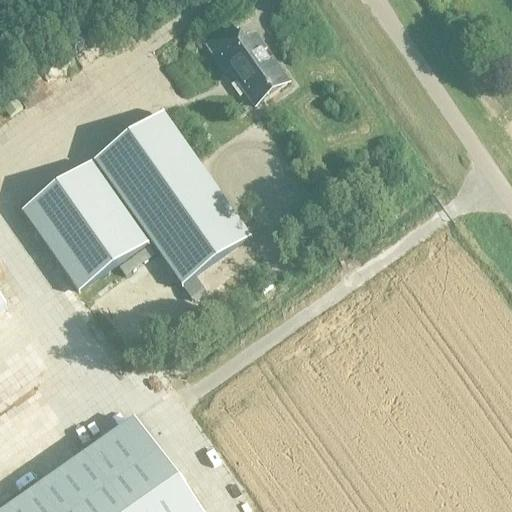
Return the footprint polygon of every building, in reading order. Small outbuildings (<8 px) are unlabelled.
[(269,63),(269,64),(252,40),(243,47),(232,31),(208,48),(226,74),(229,71),(256,109),(289,86),(274,64),(273,64),(271,63),(270,63),(269,63)] [(249,239),(166,120),(97,168),(181,287),(249,239)] [(94,170),(25,218),(78,294),(146,246),(94,170)] [(59,339),(72,358),(94,343),(81,324),(59,339)] [(197,511),(135,424),(8,511),(197,511)]
